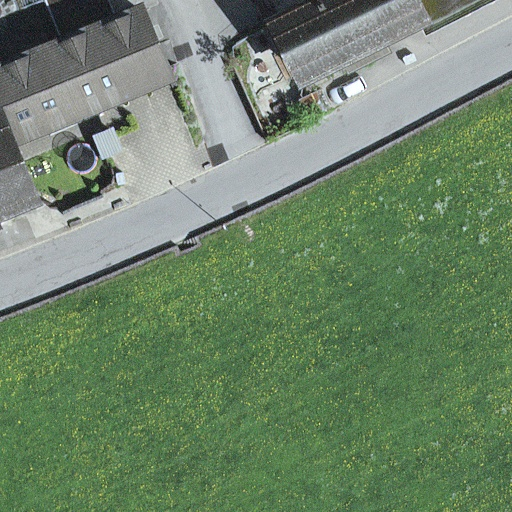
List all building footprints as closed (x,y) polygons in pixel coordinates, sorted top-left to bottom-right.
[(0,133),(4,132),(5,134),(165,69),(142,13),(118,23),(109,0),(44,0),(63,45),(0,70),(0,133)] [(328,0),(279,25),(306,81),(346,61),(383,42),(420,24),(407,0),(328,0)] [(407,0),(420,24),(466,0),(407,0)] [(466,0),(420,24),(426,37),(497,0),(466,0)] [(346,61),(352,72),(389,54),(383,42),(346,61)] [(0,213),(32,201),(5,134),(4,132),(0,133),(0,213)]
